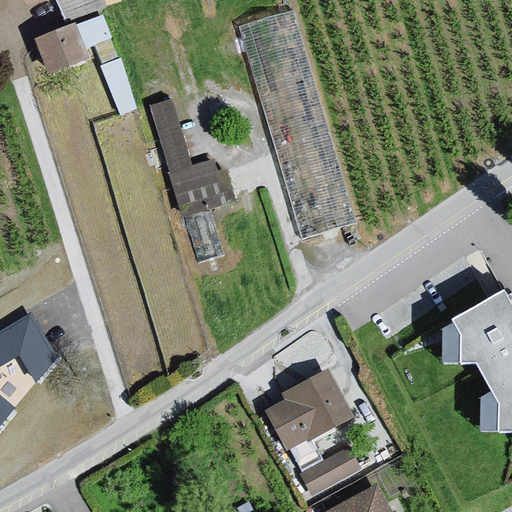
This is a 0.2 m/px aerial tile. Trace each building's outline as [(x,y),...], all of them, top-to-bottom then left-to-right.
[(295,11),(239,27),(302,238),(357,222),(295,11)] [(105,17),(33,44),(45,81),(87,66),(83,53),(115,43),(105,17)] [(119,110),(138,104),(123,54),(105,59),(119,110)] [(174,102),(152,108),(183,218),(231,205),(219,162),(193,169),(174,102)] [(511,304),(508,298),(447,333),(447,365),(481,369),(493,397),(486,403),(486,436),(511,438),(511,304)] [(55,358),(30,315),(0,333),(0,423),(13,408),(0,397),(0,364),(20,352),(36,380),(55,358)] [(288,407),(271,415),(289,453),(353,422),(331,376),(284,398),(288,407)] [(350,448),(302,475),(314,497),(362,470),(350,448)] [(388,511),(376,488),(333,511),(388,511)]
